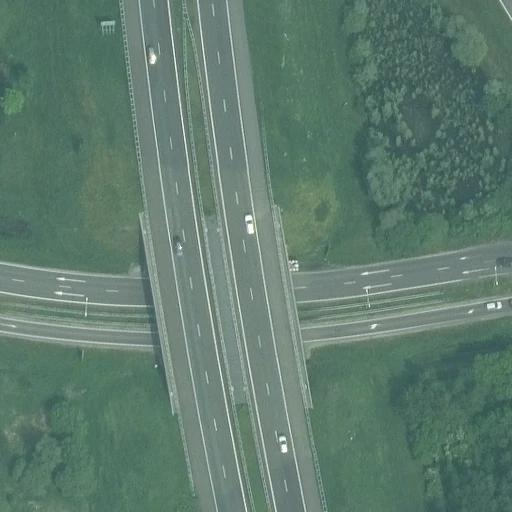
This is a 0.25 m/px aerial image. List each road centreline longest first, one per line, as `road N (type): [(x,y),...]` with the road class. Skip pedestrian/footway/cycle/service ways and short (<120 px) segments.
road 1 (motorway): [(290,511),(208,0)]
road 2 (motorway): [(153,0),(232,511)]
road 3 (primary): [(0,324),(236,341),(511,304)]
road 4 (primary): [(511,259),(232,291),(142,292),(0,278)]
